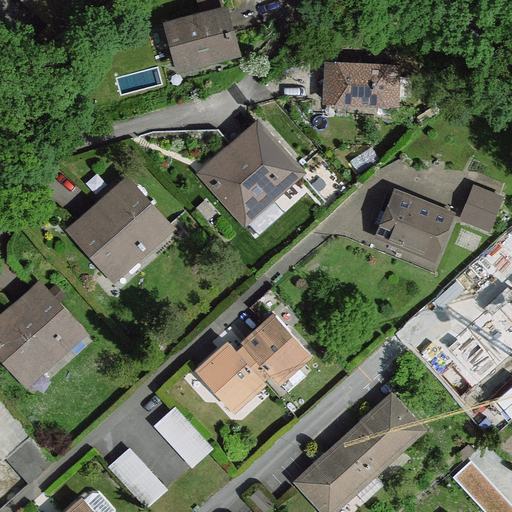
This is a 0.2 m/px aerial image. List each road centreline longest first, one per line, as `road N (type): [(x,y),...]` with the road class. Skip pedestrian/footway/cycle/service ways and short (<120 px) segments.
road 1 (residential): [(10,511),(264,284)]
road 2 (residential): [(0,243),(59,148),(239,98)]
road 3 (residential): [(209,511),(395,343)]
